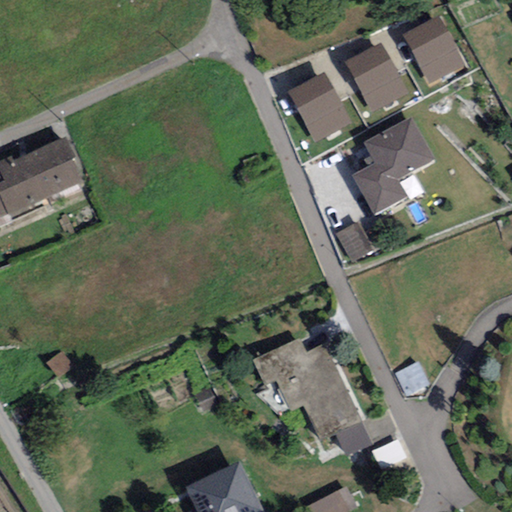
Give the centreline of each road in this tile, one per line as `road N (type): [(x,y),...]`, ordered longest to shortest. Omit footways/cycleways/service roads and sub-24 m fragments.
road 1 (residential): [(430,511),(437,474),(340,285),(236,32)]
road 2 (residential): [(0,140),(236,32)]
